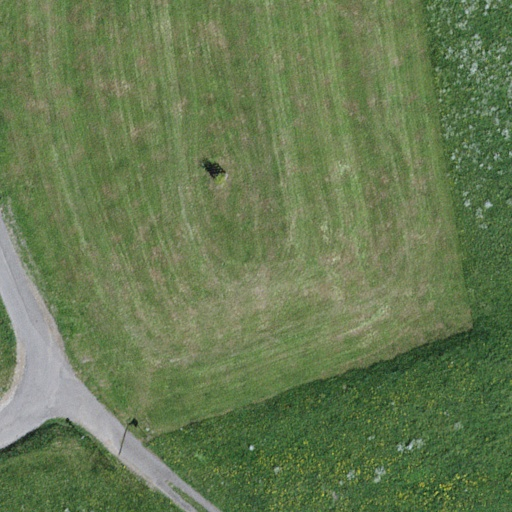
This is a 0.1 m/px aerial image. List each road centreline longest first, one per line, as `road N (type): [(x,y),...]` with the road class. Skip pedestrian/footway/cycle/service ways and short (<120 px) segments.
road 1 (track): [(57,387),(211,511)]
road 2 (residential): [(0,286),(57,387),(0,421)]
